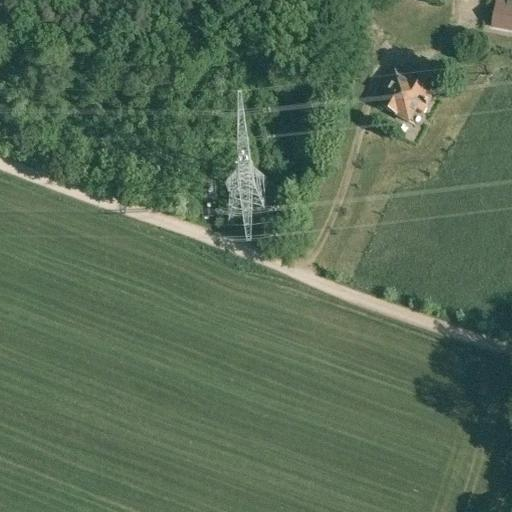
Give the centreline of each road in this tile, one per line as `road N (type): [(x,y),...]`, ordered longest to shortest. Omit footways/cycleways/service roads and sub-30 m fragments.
road 1 (track): [(0,166),(511,349)]
road 2 (track): [(210,240),(232,172),(239,0)]
